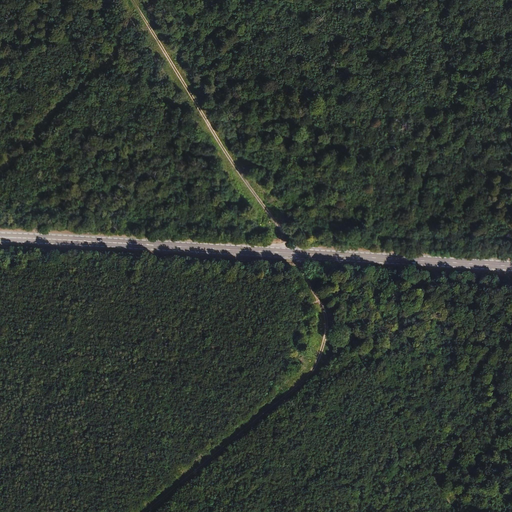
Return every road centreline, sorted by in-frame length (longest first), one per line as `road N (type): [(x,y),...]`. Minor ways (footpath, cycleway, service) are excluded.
road 1 (track): [(134,0),(451,511)]
road 2 (primary): [(0,237),(511,266)]
road 3 (track): [(153,511),(433,278)]
